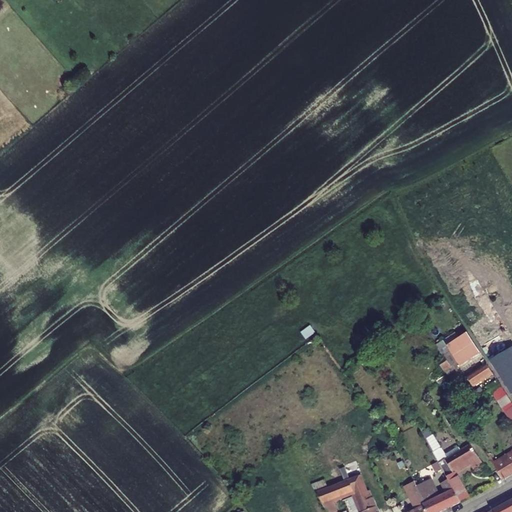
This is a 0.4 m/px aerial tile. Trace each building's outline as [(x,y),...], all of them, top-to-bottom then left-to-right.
[(460,334),(442,347),(449,356),(444,360),(449,368),(479,346),(472,333),(464,339),(460,334)] [(511,347),(493,359),(511,388),(511,347)] [(486,357),(474,364),(475,366),(471,368),(474,372),(489,363),(486,357)] [(494,372),(489,363),(474,372),(468,375),(474,384),(494,372)] [(460,367),(452,372),(458,382),(467,377),(460,367)] [(499,380),(491,385),(494,389),(502,384),(499,380)] [(511,407),(507,410),(511,419),(511,450),(495,461),(507,478),(511,475),(511,407)] [(431,511),(438,511),(462,500),(451,480),(443,485),(448,493),(435,499),(429,485),(425,484),(427,483),(425,478),(429,476),(407,434),(409,433),(402,420),(391,425),(420,487),(419,488),(423,496),(431,511)] [(314,442),(297,451),(320,491),(337,484),(314,442)] [(451,480),(462,500),(472,495),(459,469),(472,462),(476,470),(487,465),(474,443),(449,458),(443,447),(435,451),(438,456),(445,470),(451,480)] [(440,473),(445,470),(438,456),(433,458),(440,473)] [(337,484),(320,491),(332,511),(333,511),(342,507),(338,500),(358,492),(359,495),(372,490),(365,473),(337,484)] [(372,490),(359,495),(363,503),(375,498),(372,490)] [(431,511),(423,496),(416,500),(421,509),(413,511),(431,511)] [(383,511),(377,497),(375,498),(363,503),(366,511),(383,511)] [(511,511),(511,499),(494,510),(495,511),(511,511)]
